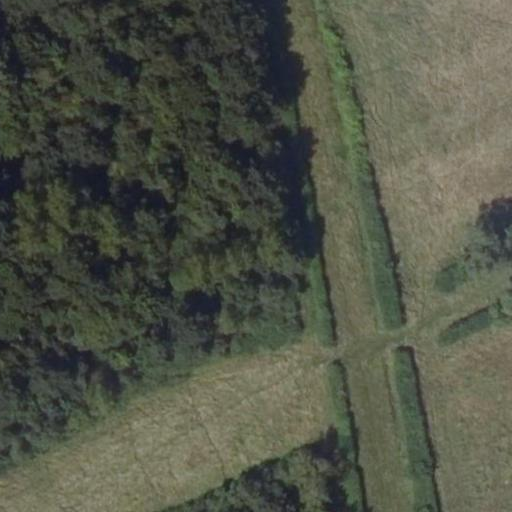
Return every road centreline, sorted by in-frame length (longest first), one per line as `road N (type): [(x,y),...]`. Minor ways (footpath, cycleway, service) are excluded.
road 1 (track): [(397,511),(320,87),(292,0)]
road 2 (track): [(511,284),(404,341),(325,362),(237,435),(112,511)]
